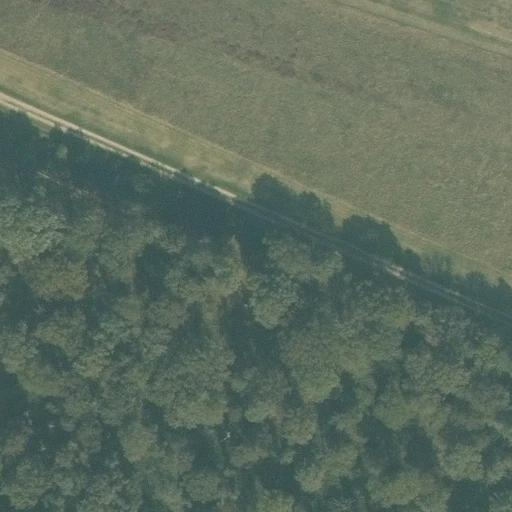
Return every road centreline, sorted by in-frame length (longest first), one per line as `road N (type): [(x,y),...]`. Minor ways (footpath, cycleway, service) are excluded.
road 1 (track): [(0,139),(511,384)]
road 2 (track): [(0,100),(511,323)]
